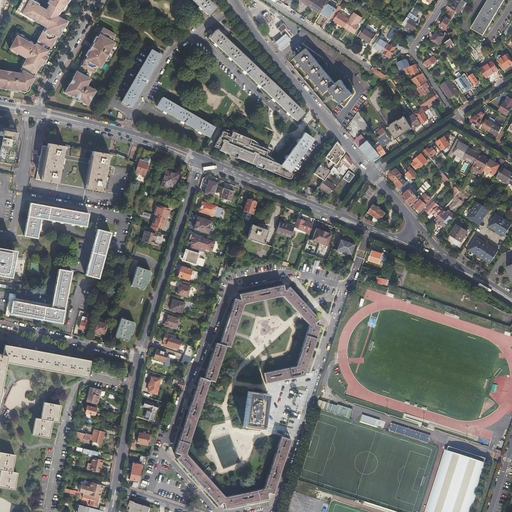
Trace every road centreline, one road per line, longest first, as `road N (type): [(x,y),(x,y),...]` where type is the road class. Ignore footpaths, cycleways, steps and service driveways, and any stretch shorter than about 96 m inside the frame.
road 1 (tertiary): [(234,0),(370,173)]
road 2 (tertiary): [(138,360),(201,160)]
road 3 (secondary): [(201,160),(337,217)]
road 4 (residential): [(0,322),(138,360)]
road 5 (residential): [(444,0),(413,48),(454,117)]
road 6 (tertiary): [(115,487),(138,360)]
road 7 (residential): [(96,0),(36,111)]
road 8 (residential): [(266,0),(369,68)]
